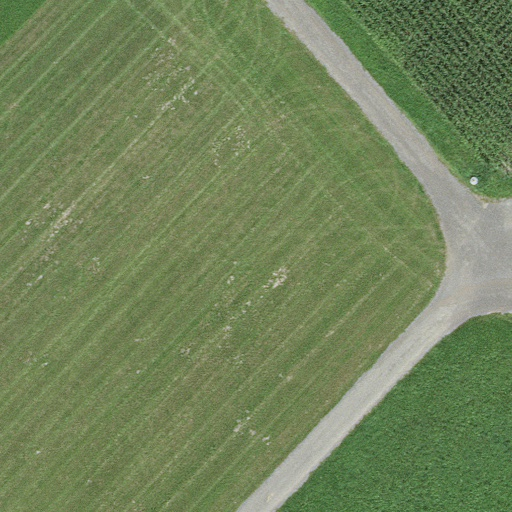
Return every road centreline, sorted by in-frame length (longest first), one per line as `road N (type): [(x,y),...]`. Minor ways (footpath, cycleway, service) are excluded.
road 1 (track): [(511,281),(268,0)]
road 2 (track): [(263,511),(511,247)]
